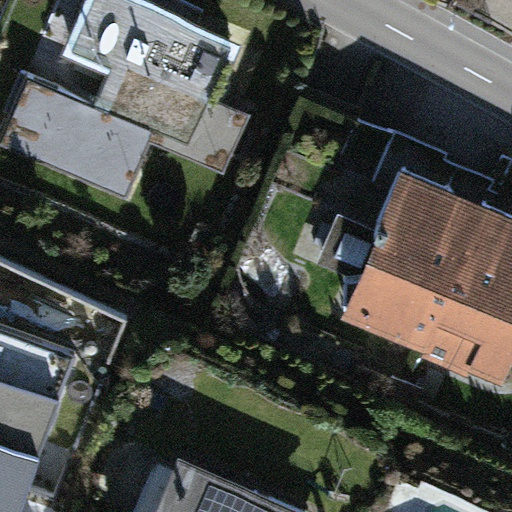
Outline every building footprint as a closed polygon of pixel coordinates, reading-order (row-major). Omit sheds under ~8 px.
[(247,13),(214,0),(74,0),(62,32),(111,51),(98,83),(32,58),(4,131),(130,180),(153,122),(228,152),(254,86),(223,74),(247,13)] [(420,333),(485,171),(402,138),(337,300),(420,333)] [(502,366),(511,341),(511,182),(485,171),(420,333),(502,366)] [(0,422),(0,511),(32,511),(57,443),(0,422)] [(183,450),(156,511),(318,511),(320,509),(183,450)]
